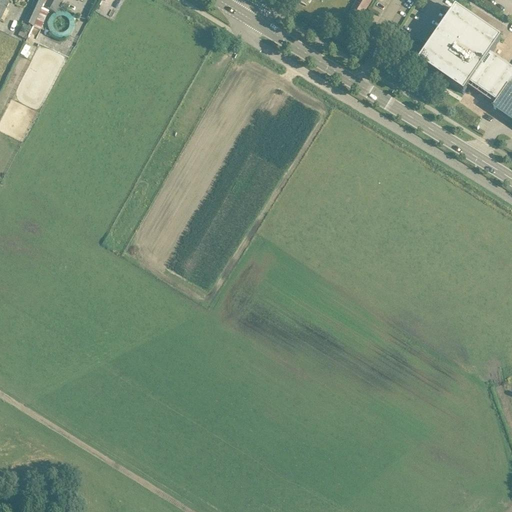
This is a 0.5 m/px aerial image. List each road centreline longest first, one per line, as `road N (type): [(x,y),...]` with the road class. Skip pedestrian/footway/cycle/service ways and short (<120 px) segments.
road 1 (unclassified): [(511,202),(239,35),(249,18)]
road 2 (tertiary): [(511,180),(249,18)]
